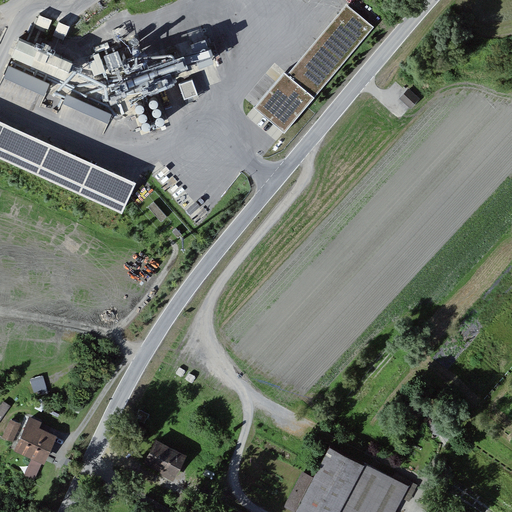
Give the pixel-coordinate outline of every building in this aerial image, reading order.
[(290,74),(317,97),(377,26),(349,3),(290,74)] [(46,31),(52,17),(39,12),(33,27),(46,31)] [(48,32),(53,34),(57,20),(51,19),(48,32)] [(58,20),(55,35),(66,38),(69,22),(58,20)] [(116,92),(176,78),(172,63),(197,57),(198,62),(213,59),(208,36),(142,51),(139,41),(88,53),(93,73),(110,69),(116,92)] [(69,83),(77,67),(19,40),(11,56),(69,83)] [(10,65),(5,77),(46,96),(51,84),(10,65)] [(286,72),(256,108),(287,133),(317,97),(290,74),(286,72)] [(181,84),(187,100),(200,95),(195,79),(181,84)] [(69,94),(64,103),(109,123),(114,114),(69,94)] [(252,110),(247,114),(254,122),(259,118),(252,110)] [(0,155),(124,211),(139,179),(0,117),(0,155)] [(171,217),(157,203),(151,208),(165,222),(171,217)] [(152,220),(157,216),(149,207),(145,211),(152,220)] [(175,231),(180,237),(184,233),(179,227),(175,231)] [(0,404),(0,417),(9,404),(3,400),(0,404)] [(0,428),(17,409),(12,405),(0,418),(0,428)] [(146,424),(152,413),(142,408),(137,419),(146,424)] [(60,428),(33,415),(19,444),(46,457),(60,428)] [(188,451),(160,437),(148,460),(177,474),(188,451)] [(396,511),(412,481),(336,441),(299,511),(301,511),(396,511)] [(295,484),(285,505),(293,509),(303,489),(295,484)]
